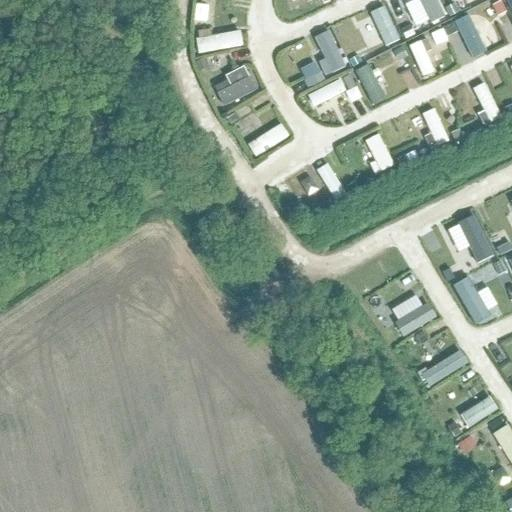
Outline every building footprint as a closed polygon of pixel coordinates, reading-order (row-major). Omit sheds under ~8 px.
[(325,1),(324,0),(283,0),(287,12),(325,1)] [(420,0),(427,19),(438,14),(433,0),(420,0)] [(381,8),(368,13),(379,41),(391,37),(381,8)] [(323,30),(309,35),(325,73),(338,67),(323,30)] [(193,55),(239,50),(237,31),(191,36),(193,55)] [(403,42),(418,78),(430,73),(426,63),(438,58),(432,43),(420,48),(416,36),(403,42)] [(209,74),(220,69),(214,54),(203,59),(209,74)] [(304,86),(319,79),(310,61),(296,68),(304,86)] [(356,70),(363,104),(382,100),(374,65),(356,70)] [(247,73),(214,86),(221,106),(255,93),(247,73)] [(310,109),(342,93),(334,77),(302,92),(310,109)] [(484,115),(495,109),(478,79),(467,85),(484,115)] [(432,144),(443,139),(428,105),(417,110),(432,144)] [(240,138),(251,133),(245,120),(234,126),(240,138)] [(278,125),(243,141),(250,156),(285,141),(278,125)] [(375,132),(359,139),(373,174),(389,167),(375,132)] [(323,195),(336,187),(321,159),(307,166),(323,195)]
